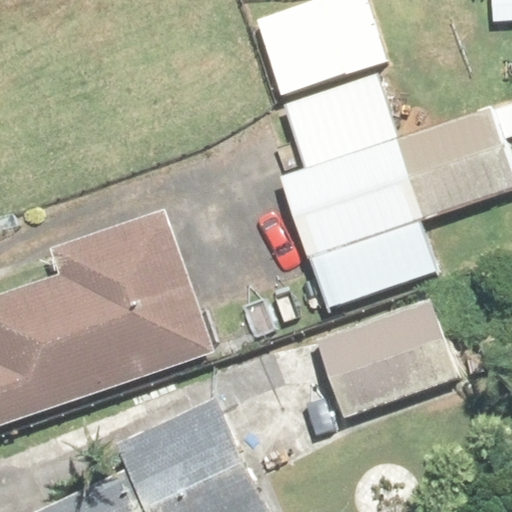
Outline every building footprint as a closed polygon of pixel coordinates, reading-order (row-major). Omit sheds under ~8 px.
[(294,8),(260,21),(279,70),(313,56),(294,8)] [(389,81),(295,112),(316,175),(290,184),(332,311),(452,270),(389,81)] [(178,212),(57,256),(67,282),(0,306),(0,433),(228,350),(178,212)] [(454,298),(325,345),(353,425),(483,378),(454,298)] [(139,469),(49,511),(278,511),(229,406),(131,453),(139,469)]
